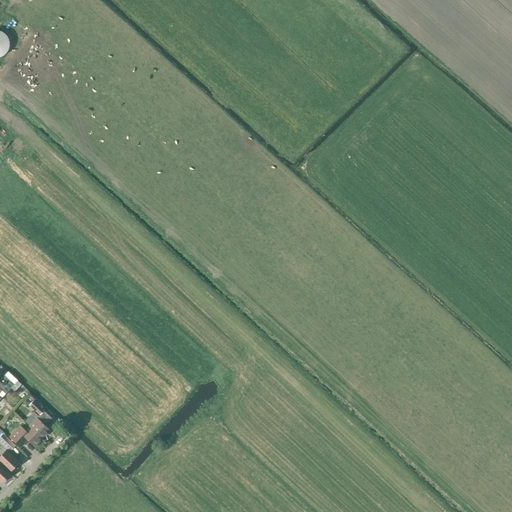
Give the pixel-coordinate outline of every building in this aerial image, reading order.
[(0,52),(15,48),(8,29),(0,31),(0,52)] [(0,392),(2,391),(5,394),(14,384),(4,375),(0,379),(0,392)] [(41,406),(34,400),(28,406),(35,412),(41,406)] [(35,420),(29,426),(42,439),(50,430),(37,418),(39,417),(34,412),(30,416),(35,420)] [(34,447),(42,439),(29,426),(25,430),(20,426),(9,438),(20,449),(28,441),(34,447)] [(15,446),(3,434),(0,437),(0,442),(10,452),(15,446)] [(0,456),(0,462),(10,472),(19,463),(6,450),(0,456)] [(0,482),(1,484),(10,474),(0,464),(0,482)]
